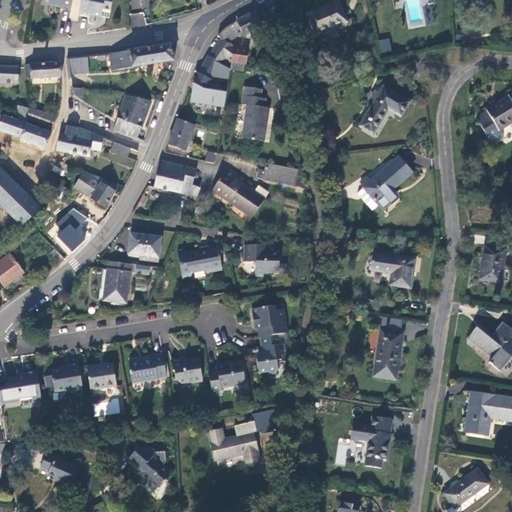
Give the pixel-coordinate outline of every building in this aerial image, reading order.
[(61,10),(71,12),(73,0),(42,0),(42,2),(51,4),(52,6),(61,8),(61,10)] [(113,0),(82,0),(80,14),(90,16),(90,15),(102,17),(103,10),(111,11),(113,0)] [(338,2),(324,8),(306,15),(316,36),(347,23),(338,2)] [(261,21),(267,18),(263,9),(236,21),(242,34),(243,36),(264,26),(261,21)] [(131,14),(131,26),(144,26),(144,13),(131,14)] [(228,44),(242,34),(236,21),(224,29),(218,36),(221,39),(228,44)] [(389,38),(378,41),(381,53),(392,50),(389,38)] [(232,47),(228,44),(221,39),(209,57),(208,56),(194,84),(191,102),(224,107),(226,93),(205,90),(210,80),(228,83),(230,70),(219,64),(220,63),(226,57),(232,47)] [(172,62),(174,62),(171,45),(141,49),(109,54),(110,58),(112,72),(172,62)] [(239,63),(245,64),(248,51),(234,48),(231,61),(239,63)] [(67,59),(69,77),(89,74),(87,57),(67,59)] [(231,61),(226,57),(220,63),(230,69),(231,61)] [(238,70),(239,63),(231,61),(230,69),(238,70)] [(25,66),(25,68),(26,78),(31,78),(32,79),(61,78),(60,64),(25,66)] [(0,83),(18,84),(19,69),(0,66),(0,83)] [(242,138),(261,141),(263,125),(266,126),(269,108),(264,107),(265,99),(260,98),(262,89),(245,86),(242,104),(247,105),(242,138)] [(382,86),(381,87),(378,93),(374,101),(359,126),(373,134),(388,109),(400,117),(409,101),(382,86)] [(81,103),(79,89),(72,90),(73,98),(81,103)] [(374,101),(378,93),(375,90),(370,98),(374,101)] [(137,139),(150,101),(125,95),(116,123),(112,131),(137,139)] [(511,103),(508,96),(486,110),(486,112),(478,116),(480,122),(478,123),(489,141),(495,144),(499,141),(500,135),(498,131),(511,123),(511,122),(511,103)] [(18,105),(17,119),(28,122),(29,108),(18,105)] [(29,120),(53,129),(55,122),(56,116),(33,109),(29,120)] [(45,149),(51,133),(3,115),(0,123),(0,130),(21,139),(21,140),(45,149)] [(194,126),(177,120),(169,144),(185,150),(194,126)] [(77,127),(68,124),(65,136),(59,134),(56,150),(68,152),(71,138),(75,135),(77,127)] [(71,138),(68,152),(88,157),(89,149),(99,151),(102,137),(85,129),(77,127),(75,135),(71,138)] [(131,147),(113,141),(110,150),(127,157),(131,147)] [(214,164),(217,154),(208,151),(205,162),(214,164)] [(391,190),(411,173),(398,157),(374,178),(367,178),(359,184),(363,188),(378,205),(383,210),(397,198),(391,190)] [(161,162),(155,187),(188,195),(191,185),(196,170),(186,168),(161,162)] [(292,187),(295,170),(263,163),(262,171),(260,179),(260,180),(292,187)] [(40,208),(0,168),(0,204),(21,226),(40,208)] [(212,190),(227,201),(229,199),(238,205),(236,207),(252,217),(264,199),(241,183),(244,179),(227,168),(212,190)] [(302,188),(298,171),(295,170),(292,187),(302,188)] [(124,187),(84,171),(73,187),(105,208),(114,193),(119,195),(124,187)] [(62,198),(68,190),(60,185),(55,193),(62,198)] [(191,185),(188,195),(195,197),(199,188),(191,185)] [(372,211),(378,205),(363,188),(358,194),(362,199),(372,211)] [(229,199),(227,201),(236,207),(238,205),(229,199)] [(56,236),(71,253),(84,240),(74,230),(87,218),(73,208),(55,224),(61,231),(56,236)] [(34,229),(31,225),(18,239),(7,245),(14,250),(34,229)] [(161,238),(131,235),(129,254),(158,258),(161,238)] [(483,244),(484,236),(475,235),(474,243),(483,244)] [(272,246),(245,245),(244,262),(253,263),(255,264),(255,275),(266,276),(270,272),(279,273),(280,254),(272,253),(272,246)] [(500,282),(505,249),(485,246),(479,279),(500,282)] [(208,273),(225,270),(222,253),(212,254),(211,247),(202,248),(203,251),(190,253),(186,250),(180,251),(184,277),(193,276),(195,273),(208,271),(208,273)] [(64,259),(55,250),(49,255),(58,265),(64,259)] [(394,256),(394,253),(382,252),(381,255),(371,254),(368,271),(387,274),(387,270),(392,271),(392,274),(389,285),(410,288),(414,259),(394,256)] [(0,275),(1,277),(0,277),(0,282),(4,287),(12,282),(21,274),(24,272),(10,253),(0,260),(0,275)] [(126,303),(129,273),(131,265),(108,262),(104,300),(126,303)] [(149,274),(151,267),(131,265),(129,273),(149,274)] [(21,274),(12,282),(14,284),(23,278),(21,274)] [(275,334),(285,332),(280,303),(250,308),(251,319),(252,319),(254,328),(256,328),(257,336),(258,336),(275,334)] [(511,334),(511,330),(502,322),(489,338),(476,327),(466,339),(491,359),(488,362),(500,371),(511,356),(511,338),(510,336),(511,334)] [(373,377),(395,380),(397,369),(395,369),(398,351),(400,351),(402,341),(399,341),(401,332),(380,329),(373,377)] [(276,344),(275,334),(258,336),(260,346),(263,346),(264,351),(259,351),(254,358),(257,371),(265,370),(267,373),(273,372),(276,370),(274,359),(279,359),(278,350),(281,350),(280,343),(276,344)] [(164,378),(161,354),(152,355),(152,358),(127,361),(130,384),(164,378)] [(201,380),(198,359),(180,362),(180,360),(169,362),(170,372),(172,373),(173,380),(177,383),(185,381),(187,383),(201,380)] [(80,389),(76,362),(66,364),(67,367),(49,369),(50,374),(43,375),(44,386),(51,385),(52,390),(61,389),(65,391),(80,389)] [(113,386),(109,364),(95,366),(95,364),(85,366),(88,390),(113,386)] [(215,370),(207,371),(210,394),(220,392),(220,390),(243,386),(240,365),(225,367),(224,365),(215,367),(215,370)] [(28,395),(38,393),(34,367),(23,369),(24,371),(5,375),(7,385),(0,386),(0,398),(17,396),(18,394),(26,393),(28,395)] [(511,421),(511,398),(470,393),(469,401),(464,432),(487,435),(490,418),(511,421)] [(208,432),(215,460),(243,454),(246,464),(260,460),(254,433),(261,432),(261,433),(272,431),(273,409),(252,414),(254,422),(234,426),(237,436),(224,439),(222,429),(208,432)] [(353,423),(350,438),(368,441),(364,466),(380,468),(382,458),(386,459),(391,420),(372,416),(370,426),(353,423)] [(208,428),(206,419),(190,421),(191,430),(208,428)] [(88,426),(89,434),(99,432),(98,425),(88,426)] [(138,473),(148,482),(149,481),(157,489),(161,484),(168,484),(168,473),(169,471),(163,465),(167,462),(165,451),(156,452),(150,446),(148,448),(143,443),(127,460),(139,472),(138,473)] [(41,467),(49,471),(56,474),(55,476),(59,477),(58,480),(71,485),(78,467),(47,453),(41,467)] [(477,469),(443,493),(454,508),(488,484),(477,469)] [(149,481),(148,482),(146,484),(154,492),(157,489),(149,481)] [(358,511),(351,510),(351,504),(340,502),(338,511),(358,511)]
